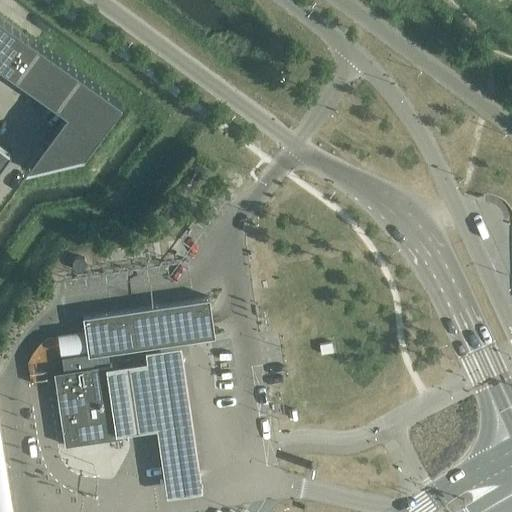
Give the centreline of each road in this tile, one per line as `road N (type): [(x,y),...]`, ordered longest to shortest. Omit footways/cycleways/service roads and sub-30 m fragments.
road 1 (tertiary): [(93,0),(405,224),(511,426)]
road 2 (tertiary): [(511,323),(422,135),(388,89),(281,0)]
